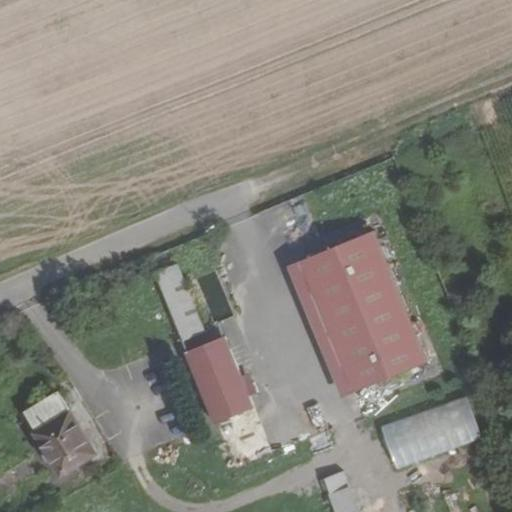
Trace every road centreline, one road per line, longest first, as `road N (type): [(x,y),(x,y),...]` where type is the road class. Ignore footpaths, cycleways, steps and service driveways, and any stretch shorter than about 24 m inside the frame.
road 1 (track): [(243,198),(402,148),(511,102)]
road 2 (unclassified): [(243,198),(0,298)]
